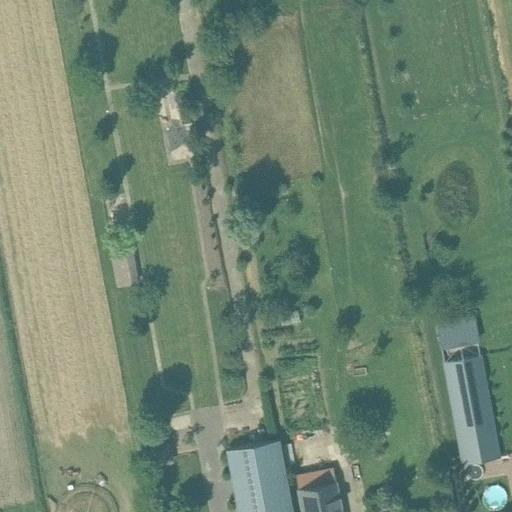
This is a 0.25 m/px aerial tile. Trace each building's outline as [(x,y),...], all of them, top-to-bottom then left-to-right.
[(130,246),(109,249),(116,286),(136,282),(130,246)] [(472,315),(436,322),(441,347),(477,341),(472,315)] [(480,355),(444,362),(462,462),(498,456),(495,438),(480,355)] [(293,511),(280,438),(227,448),(238,511),(293,511)] [(342,511),(334,467),(296,474),(303,511),(342,511)]
